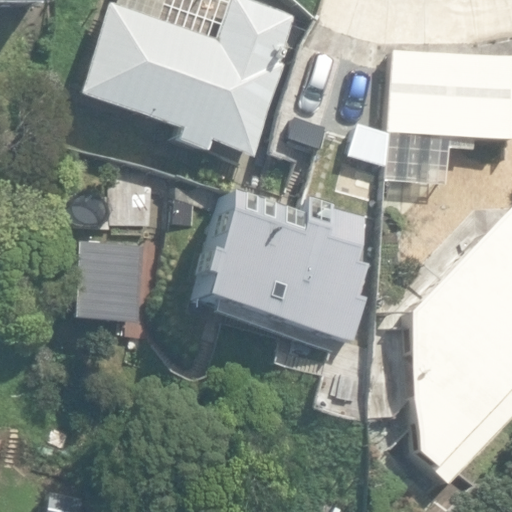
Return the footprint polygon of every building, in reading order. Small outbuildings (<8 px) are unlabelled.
[(0,0),(0,10),(27,12),(27,0),(0,0)] [(203,142),(249,158),(281,64),(275,62),(291,17),(242,0),(224,0),(211,41),(104,4),(72,97),(173,132),(168,144),(199,154),(203,142)] [(385,52),(378,135),(499,145),(506,63),(385,52)] [(420,476),(438,490),(511,406),(511,199),(402,314),(403,456),(422,473),(420,476)] [(207,290),(301,317),(327,226),(232,200),(207,290)] [(57,310),(118,312),(118,308),(138,308),(140,266),(120,265),(121,260),(64,258),(58,258),(57,310)] [(53,511),(86,511),(88,510),(81,489),(62,487),(50,504),(53,511)]
